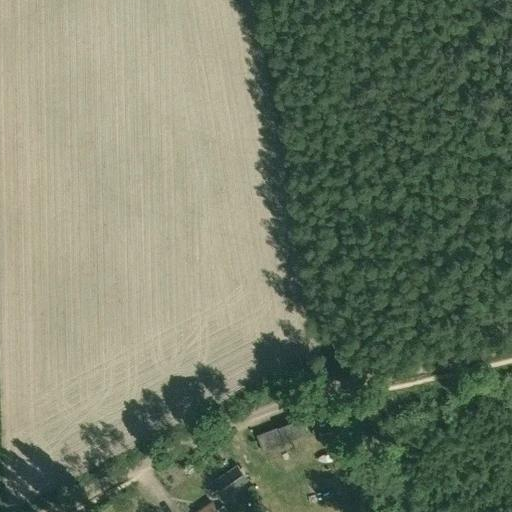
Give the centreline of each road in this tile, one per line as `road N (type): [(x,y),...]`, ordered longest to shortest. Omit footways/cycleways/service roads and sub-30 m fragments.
road 1 (track): [(289,403),(511,349)]
road 2 (track): [(85,494),(195,436),(289,403)]
